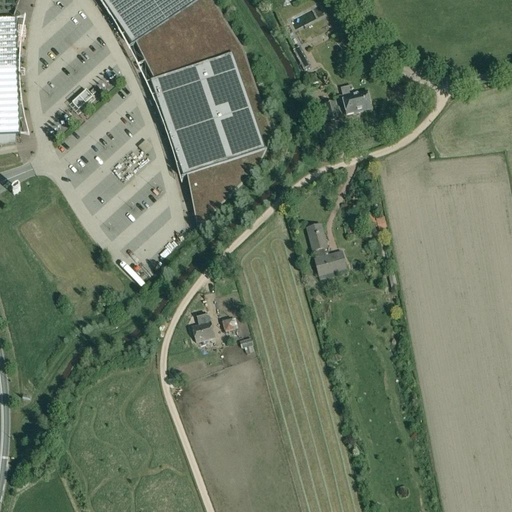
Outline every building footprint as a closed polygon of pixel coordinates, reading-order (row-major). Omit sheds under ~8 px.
[(103,0),(101,1),(109,13),(110,12),(126,36),(125,37),(133,49),(136,47),(203,0),(103,0)] [(203,0),(136,47),(154,83),(151,84),(158,105),(159,105),(168,132),(167,132),(184,180),(187,179),(197,231),(256,170),(273,137),(244,53),(212,0),(203,0)] [(0,15),(19,16),(19,5),(0,4),(0,15)] [(17,20),(0,20),(0,147),(15,145),(15,136),(20,136),(17,20)] [(311,69),(300,47),(293,51),(304,72),(311,69)] [(93,99),(87,91),(72,105),(78,112),(93,99)] [(360,114),(359,112),(371,109),(367,93),(355,95),(355,94),(353,95),(352,91),(342,93),(343,97),(342,97),(347,117),(360,114)] [(315,108),(319,124),(339,119),(335,103),(315,108)] [(345,143),(354,141),(351,127),(342,130),(345,143)] [(382,227),(390,224),(386,213),(378,216),(382,227)] [(307,230),(313,252),(315,252),(317,259),(315,260),(319,277),(346,270),(342,253),(325,258),(323,250),(327,249),(321,226),(307,230)] [(199,326),(192,328),(196,344),(215,339),(211,323),(208,324),(205,314),(196,316),(199,326)] [(228,319),(230,329),(239,327),(237,317),(228,319)]
